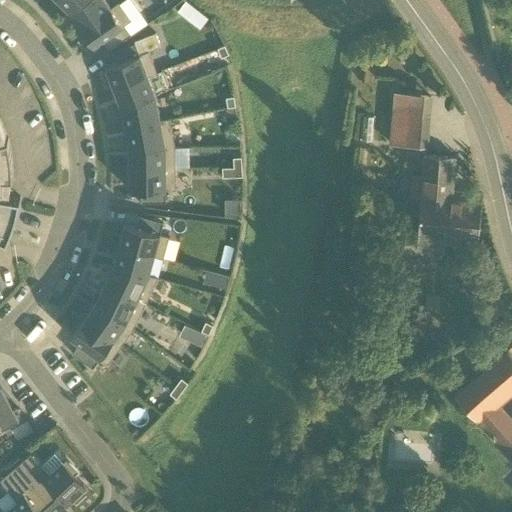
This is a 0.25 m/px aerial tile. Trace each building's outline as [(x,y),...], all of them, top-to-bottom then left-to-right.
[(57,0),(70,13),(88,0),(57,0)] [(111,8),(105,0),(88,0),(70,13),(82,29),(112,9),(111,8)] [(186,2),(178,12),(200,30),(208,20),(186,2)] [(119,3),(111,8),(112,9),(82,29),(94,47),(104,40),(111,50),(132,36),(125,26),(132,21),(119,3)] [(140,55),(136,44),(112,53),(117,64),(107,68),(115,89),(148,76),(149,77),(158,73),(149,52),(140,55)] [(225,46),(218,49),(222,58),(229,55),(225,46)] [(148,76),(115,89),(122,108),(156,95),(149,77),(148,76)] [(161,121),(156,95),(122,108),(126,127),(161,121)] [(234,97),(226,99),(228,108),(236,107),(234,97)] [(238,122),(235,109),(225,111),(228,124),(238,122)] [(394,111),(391,144),(427,147),(430,114),(394,111)] [(0,236),(7,240),(13,227),(18,211),(21,197),(10,196),(12,186),(12,177),(13,177),(13,167),(12,158),(11,148),(9,138),(7,139),(4,129),(1,120),(0,118),(0,236)] [(161,121),(126,127),(130,148),(176,148),(170,119),(161,121)] [(130,171),(176,169),(176,148),(130,148),(130,171)] [(484,195),(481,194),(453,192),(456,157),(426,154),(424,177),(415,176),(413,195),(422,196),(419,237),(479,244),(484,195)] [(242,158),(241,158),(234,158),(234,168),(242,168),(242,158)] [(242,168),(234,168),(235,178),(243,177),(242,168)] [(176,191),(176,169),(130,171),(130,191),(141,191),(141,203),(166,203),(166,191),(176,191)] [(154,257),(164,260),(170,237),(160,235),(164,223),(139,216),(136,228),(126,225),(120,247),(155,256),(154,257)] [(149,276),(149,275),(154,257),(155,256),(120,247),(114,266),(149,276)] [(159,278),(149,275),(149,276),(114,266),(105,285),(146,304),(159,278)] [(146,304),(105,285),(97,303),(134,330),(146,304)] [(84,320),(121,347),(134,330),(97,303),(84,320)] [(84,320),(71,338),(80,344),(73,354),(74,355),(93,369),(101,359),(108,365),(121,347),(84,320)] [(209,335),(213,326),(206,322),(202,332),(209,335)] [(206,336),(194,330),(189,341),(201,347),(206,336)] [(511,355),(508,351),(486,371),(455,397),(511,461),(511,419),(499,405),(511,393),(511,355)] [(182,391),(188,383),(182,379),(176,386),(182,391)] [(177,399),(182,391),(176,386),(170,394),(177,399)] [(1,389),(0,389),(0,424),(0,425),(3,431),(4,431),(19,422),(1,389)] [(16,467),(49,506),(59,497),(67,506),(73,500),(77,504),(90,491),(75,476),(79,472),(67,460),(51,475),(31,454),(16,467)] [(16,467),(22,462),(17,456),(11,461),(16,467)] [(18,503),(7,511),(42,511),(49,506),(16,467),(0,481),(18,503)]
